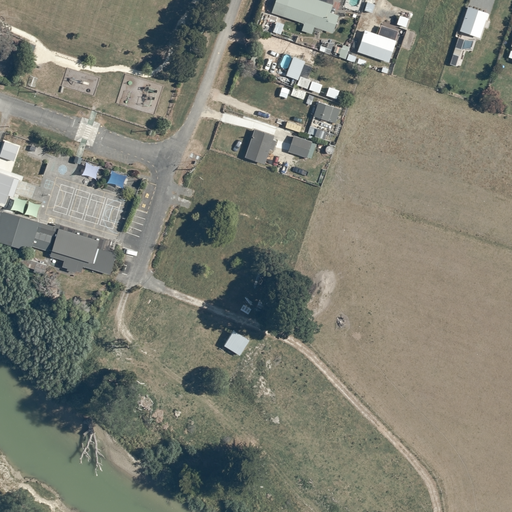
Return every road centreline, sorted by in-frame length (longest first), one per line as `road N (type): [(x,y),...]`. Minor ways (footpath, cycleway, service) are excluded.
road 1 (track): [(126,291),(117,336),(128,359),(215,411),(321,511)]
road 2 (residential): [(0,100),(172,162)]
road 3 (residential): [(237,0),(172,162)]
road 4 (residential): [(172,162),(126,291)]
